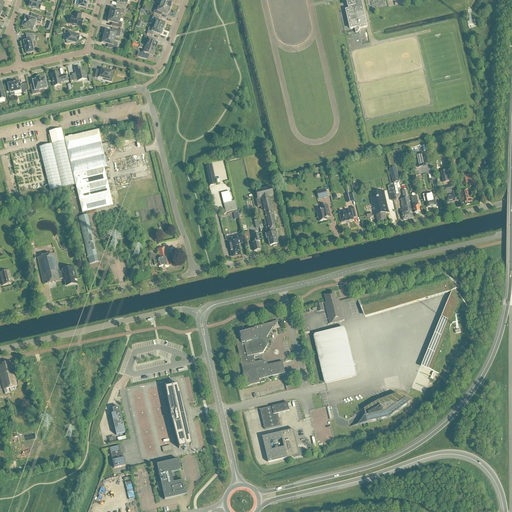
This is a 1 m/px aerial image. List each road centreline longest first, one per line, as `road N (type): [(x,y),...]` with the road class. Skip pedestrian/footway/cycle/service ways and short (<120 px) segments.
road 1 (motorway): [(511,288),(495,352),(446,424),(365,469),(256,492)]
road 2 (residential): [(511,202),(194,274)]
road 3 (residential): [(209,308),(511,232)]
road 4 (motorway): [(259,505),(456,453),(494,475),(505,511)]
road 5 (residential): [(199,314),(171,310),(0,350)]
road 6 (residential): [(0,319),(194,274)]
road 7 (residential): [(194,274),(141,89)]
road 8 (residential): [(237,485),(208,358)]
